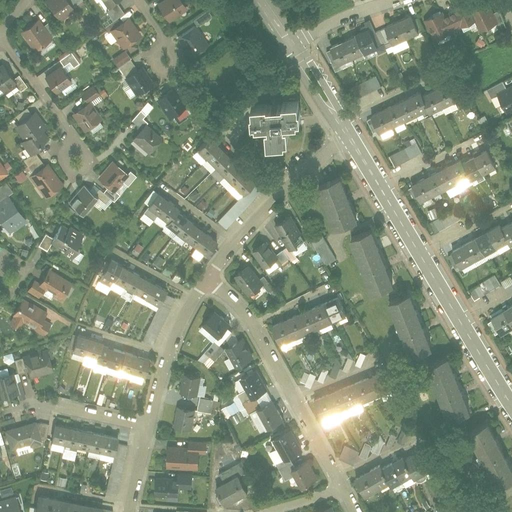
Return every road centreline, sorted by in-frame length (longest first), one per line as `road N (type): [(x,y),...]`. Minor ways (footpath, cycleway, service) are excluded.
road 1 (tertiary): [(511,406),(347,135)]
road 2 (residential): [(342,487),(250,316),(209,280)]
road 3 (residential): [(209,280),(242,234),(347,135)]
road 4 (residential): [(147,427),(179,330),(209,280)]
road 5 (residential): [(147,427),(55,406),(0,415)]
road 6 (residential): [(0,36),(75,158)]
